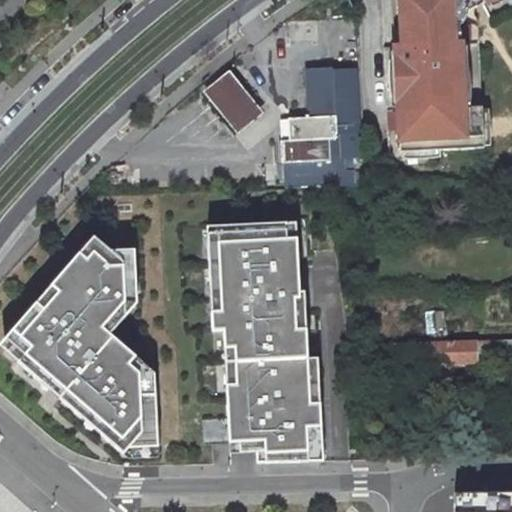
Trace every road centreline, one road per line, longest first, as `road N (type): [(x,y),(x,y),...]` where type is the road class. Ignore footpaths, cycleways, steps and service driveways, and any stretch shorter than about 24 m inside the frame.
road 1 (unclassified): [(409,480),(94,486),(50,477)]
road 2 (tertiary): [(0,243),(65,162),(172,62),(255,0)]
road 3 (tertiary): [(167,0),(0,150)]
